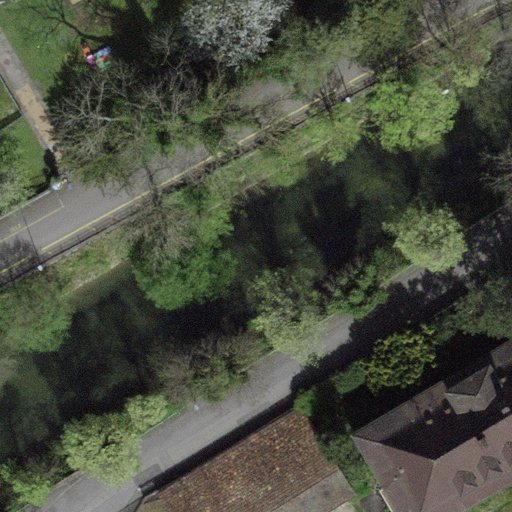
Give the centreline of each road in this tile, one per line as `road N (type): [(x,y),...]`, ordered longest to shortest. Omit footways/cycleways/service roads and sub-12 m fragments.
road 1 (residential): [(77,511),(511,235)]
road 2 (residential): [(441,0),(0,240)]
